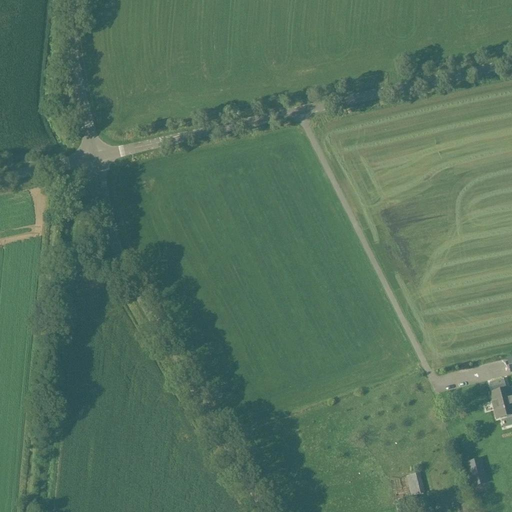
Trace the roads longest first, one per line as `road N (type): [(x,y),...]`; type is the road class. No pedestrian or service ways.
road 1 (tertiary): [(95,153),(511,61)]
road 2 (tertiary): [(269,511),(134,283),(95,153)]
road 3 (tertiary): [(95,153),(73,50),(74,0)]
